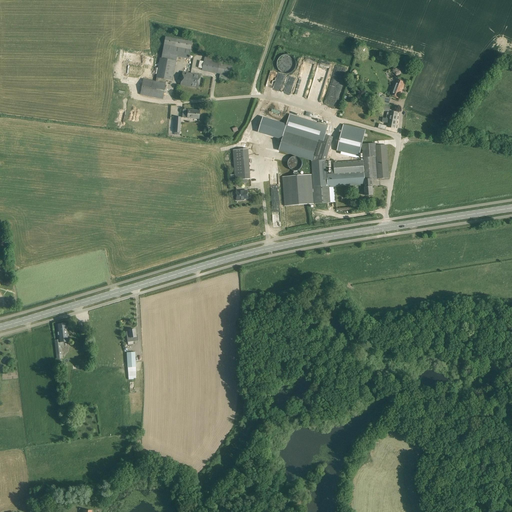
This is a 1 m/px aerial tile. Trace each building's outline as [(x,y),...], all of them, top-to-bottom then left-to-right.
[(163,99),(165,83),(166,79),(172,80),(176,62),(177,57),(189,60),(192,41),(165,37),(161,57),(160,57),(156,77),(155,81),(143,79),(140,95),(163,99)] [(219,79),(226,80),(227,76),(230,77),(232,66),(212,62),(213,58),(205,56),(202,70),(220,74),(219,79)] [(198,89),(201,75),(182,72),(180,85),(198,89)] [(399,99),(405,82),(397,79),(390,95),(399,99)] [(382,96),(380,103),(389,105),(391,98),(382,96)] [(199,119),(199,111),(183,110),(182,118),(199,119)] [(262,139),(271,113),(263,110),(261,116),(264,117),(263,119),(262,121),(265,122),(264,124),(263,124),(258,138),(262,139)] [(389,119),(397,120),(398,113),(391,112),(387,112),(386,118),(387,118),(390,118),(389,119)] [(278,151),(312,161),(317,146),(319,140),(323,142),(319,154),(327,157),(333,137),(325,135),(328,126),(324,125),(290,115),(283,135),(278,151)] [(397,120),(386,119),(383,118),(382,122),(387,123),(388,120),(389,121),(388,127),(395,129),(397,120)] [(337,151),(359,157),(365,130),(343,125),(337,151)] [(365,195),(366,196),(373,195),(372,180),(389,178),(386,145),(375,146),(375,143),(362,144),(363,160),(355,161),(334,163),(335,174),(327,174),(327,160),(312,161),(314,187),(313,187),(314,204),(331,203),(330,188),(353,186),(353,189),(358,188),(358,186),(365,185),(365,191),(363,191),(362,192),(363,195),(364,196),(365,195)] [(249,149),(233,150),(235,180),(251,179),(249,149)] [(314,204),(312,175),(282,177),(284,206),(314,204)] [(248,199),(248,191),(236,192),(237,201),(241,200),(241,199),(248,199)] [(82,323),(78,323),(80,332),(87,330),(85,322),(82,323)] [(61,356),(61,355),(62,355),(62,348),(64,348),(63,342),(68,341),(66,324),(56,325),(58,339),(54,340),(56,357),(61,356)] [(135,329),(128,330),(129,331),(126,332),(128,342),(138,341),(137,334),(135,334),(135,329)] [(135,353),(127,353),(128,368),(136,368),(135,353)]
